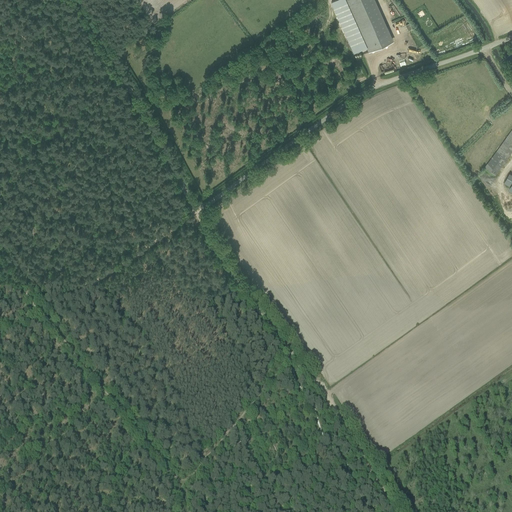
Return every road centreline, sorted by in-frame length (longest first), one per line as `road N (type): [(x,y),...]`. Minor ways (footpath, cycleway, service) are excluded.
road 1 (unclassified): [(198,211),(379,84),(511,37)]
road 2 (unclassified): [(198,211),(76,0)]
road 3 (track): [(180,482),(41,312)]
road 4 (track): [(393,511),(324,395),(290,354)]
road 5 (track): [(41,312),(156,246),(198,211)]
road 6 (unclassified): [(290,354),(198,211)]
road 7 (track): [(0,487),(109,395)]
